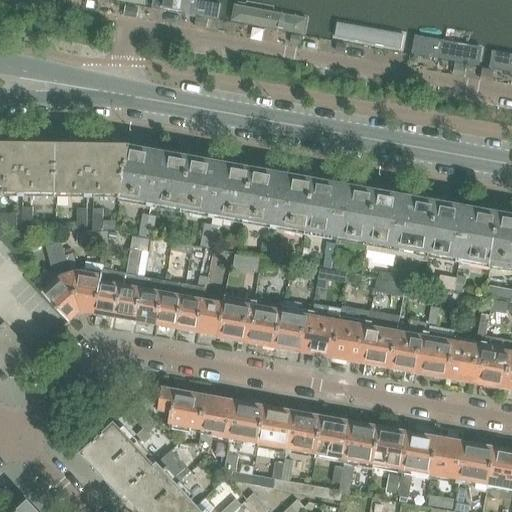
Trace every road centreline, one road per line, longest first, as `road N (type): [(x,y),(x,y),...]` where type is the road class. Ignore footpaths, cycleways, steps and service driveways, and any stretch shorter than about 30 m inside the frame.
road 1 (residential): [(511,421),(113,351),(15,436)]
road 2 (tertiary): [(511,164),(113,94)]
